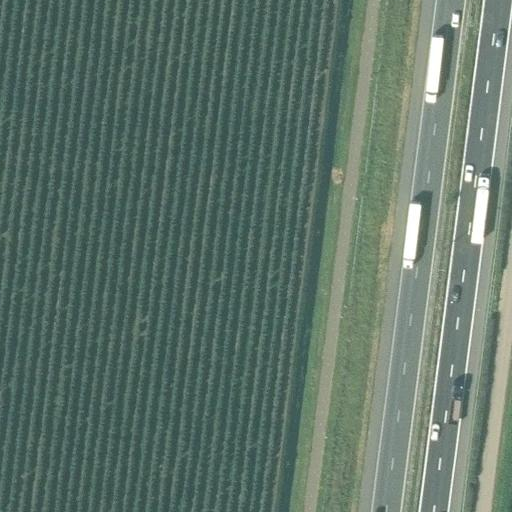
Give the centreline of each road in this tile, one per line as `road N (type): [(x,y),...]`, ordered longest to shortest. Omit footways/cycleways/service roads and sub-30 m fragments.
road 1 (motorway): [(434,511),(499,0)]
road 2 (motorway): [(452,0),(388,511)]
road 3 (unclassified): [(484,511),(511,293)]
